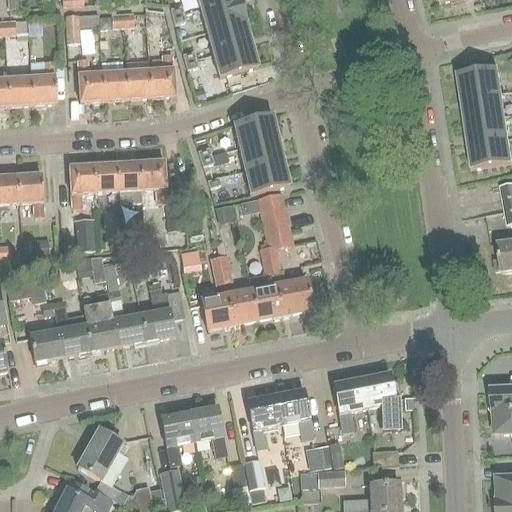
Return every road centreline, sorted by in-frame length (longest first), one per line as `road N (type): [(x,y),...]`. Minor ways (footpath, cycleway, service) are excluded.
road 1 (residential): [(0,420),(358,346)]
road 2 (residential): [(0,146),(162,136),(297,91)]
road 3 (residential): [(449,331),(415,54)]
road 4 (residential): [(297,91),(358,346)]
road 5 (residential): [(456,511),(449,331)]
road 6 (residential): [(297,91),(415,54)]
